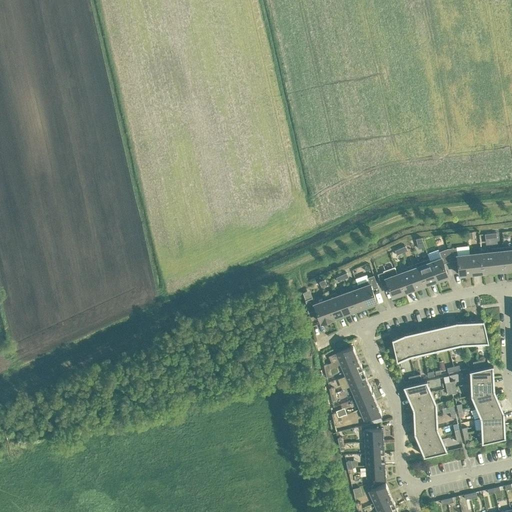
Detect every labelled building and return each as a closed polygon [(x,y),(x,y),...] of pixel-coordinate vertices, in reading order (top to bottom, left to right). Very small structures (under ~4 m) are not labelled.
[(511,244),(503,246),(506,269),(507,268),(508,270),(511,269),(511,244)] [(491,247),(492,251),(494,270),(506,269),(503,246),(491,247)] [(456,247),(447,248),(450,260),(457,259),(459,274),(461,273),(461,275),(470,274),(469,273),(471,272),(469,253),(457,254),(456,247)] [(441,257),(430,261),(429,261),(436,279),(438,279),(438,280),(446,278),(445,276),(448,275),(443,262),(450,260),(447,248),(439,251),(441,257)] [(492,251),(481,252),(483,271),(494,270),(492,251)] [(481,252),(469,253),(471,272),(483,271),(481,252)] [(429,257),(417,262),(425,283),(436,279),(429,261),(430,261),(429,257)] [(406,266),(407,269),(408,269),(414,287),(425,283),(417,262),(406,266)] [(404,291),(397,273),(395,267),(377,273),(381,285),(387,283),(392,295),(394,294),(395,296),(402,293),(402,292),(404,291)] [(408,269),(407,269),(397,273),(404,291),(414,287),(408,269)] [(356,284),(357,287),(358,287),(365,305),(366,305),(367,306),(375,303),(374,302),(376,301),(372,288),(377,286),(373,274),(367,276),(368,279),(356,284)] [(358,287),(357,287),(347,291),(354,309),(365,305),(358,287)] [(324,295),(325,299),(332,317),(333,317),(343,313),(336,295),(337,295),(336,291),(324,295)] [(347,291),(337,295),(336,295),(343,313),(354,309),(347,291)] [(325,299),(314,303),(312,297),(305,299),(308,311),(316,309),(321,322),(323,321),(323,323),(331,320),(331,318),(333,317),(332,317),(325,299)] [(482,320),(469,321),(474,342),(487,341),(487,342),(488,341),(483,319),(482,319),(482,320)] [(456,320),(456,321),(461,343),(461,342),(474,342),(469,321),(457,321),(456,320)] [(455,322),(443,324),(448,345),(460,342),(460,343),(461,343),(456,321),(455,321),(455,322)] [(431,326),(430,326),(435,349),(436,349),(436,348),(448,345),(443,324),(431,327),(431,326)] [(430,327),(417,330),(422,351),(434,348),(435,349),(430,326),(430,327)] [(405,332),(404,332),(409,355),(410,355),(410,354),(422,351),(417,330),(405,333),(405,332)] [(409,355),(404,332),(404,333),(393,338),(393,337),(392,338),(397,360),(398,360),(398,359),(409,354),(409,355)] [(335,352),(340,364),(357,356),(352,345),(335,352)] [(340,364),(345,375),(362,367),(357,356),(340,364)] [(470,371),(471,382),(493,377),(492,365),(493,365),(493,364),(469,370),(469,371),(470,371)] [(345,375),(349,386),(367,378),(362,367),(345,375)] [(470,394),(494,389),(494,388),(493,389),(493,377),(471,382),(471,394),(470,394)] [(349,386),(354,397),(372,389),(367,378),(349,386)] [(404,386),(408,396),(431,391),(426,381),(427,381),(427,379),(403,385),(403,386),(404,386)] [(354,397),(359,408),(376,400),(372,389),(354,397)] [(471,395),(476,405),(498,400),(493,390),(494,389),(470,394),(471,395)] [(412,407),(412,408),(436,402),(435,402),(431,391),(408,396),(413,407),(412,407)] [(376,400),(359,408),(364,419),(369,417),(379,413),(381,412),(376,400)] [(480,416),(480,417),(504,411),(503,411),(498,400),(476,405),(481,416),(480,416)] [(413,408),(414,420),(436,415),(435,403),(436,403),(436,402),(412,408),(413,408)] [(481,417),(481,429),(503,424),(503,412),(504,412),(504,411),(480,417),(481,417)] [(382,420),(379,413),(369,417),(371,423),(382,420)] [(414,432),(438,427),(437,426),(436,415),(414,420),(414,431),(414,432)] [(503,424),(481,429),(482,440),(481,441),(481,442),(505,436),(505,435),(504,435),(503,424)] [(364,428),(364,441),(383,440),(383,427),(382,427),(364,428)] [(415,432),(419,443),(441,438),(437,427),(438,427),(414,432),(414,433),(415,432)] [(441,438),(419,443),(424,454),(423,454),(423,455),(447,450),(447,449),(446,449),(441,438)] [(364,441),(365,453),(384,452),(383,440),(364,441)] [(365,453),(366,465),(385,464),(384,452),(365,453)] [(385,464),(366,465),(366,477),(385,476),(385,464)] [(368,490),(373,501),(390,494),(385,482),(385,483),(368,490)] [(362,494),(360,485),(353,486),(356,495),(362,494)] [(373,501),(377,511),(378,511),(395,505),(390,494),(373,501)]
